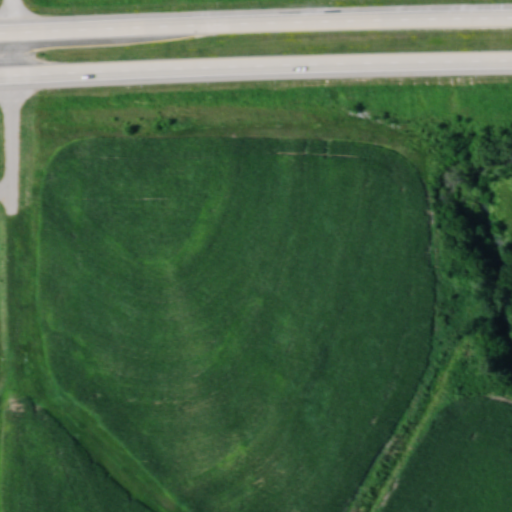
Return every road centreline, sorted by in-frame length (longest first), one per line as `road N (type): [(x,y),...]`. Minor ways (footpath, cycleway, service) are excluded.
road 1 (trunk): [(0,81),(511,63)]
road 2 (trunk): [(511,20),(0,37)]
